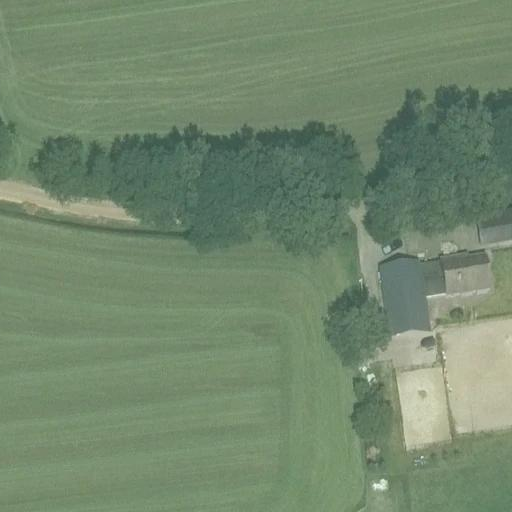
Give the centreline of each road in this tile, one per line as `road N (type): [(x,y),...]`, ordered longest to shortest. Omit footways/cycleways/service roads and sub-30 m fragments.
road 1 (track): [(304,212),(94,209),(0,189)]
road 2 (unclassified): [(304,212),(511,184)]
